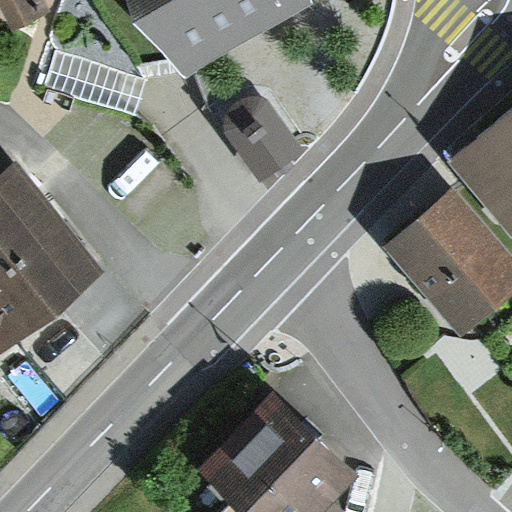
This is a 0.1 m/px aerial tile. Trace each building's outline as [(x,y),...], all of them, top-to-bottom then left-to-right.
[(2,0),(14,20),(50,1),(49,0),(2,0)] [(153,0),(184,51),(271,0),(153,0)] [(226,125),(258,172),(301,141),(268,94),(252,90),(239,94),(228,105),(226,125)] [(511,107),(451,156),(511,231),(511,107)] [(0,336),(103,255),(65,207),(16,145),(1,157),(0,155),(0,336)] [(511,256),(451,187),(386,244),(417,280),(460,329),(511,283),(511,256)] [(320,422),(274,379),(203,449),(238,485),(210,511),(354,511),(356,509),(334,489),(361,461),(320,422)]
